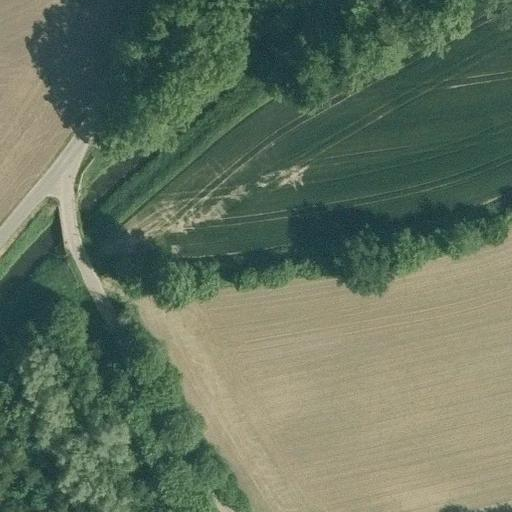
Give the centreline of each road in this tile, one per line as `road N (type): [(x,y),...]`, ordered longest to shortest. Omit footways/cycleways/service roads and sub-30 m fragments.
road 1 (unclassified): [(227,511),(169,432),(72,253),(56,177)]
road 2 (unclassified): [(56,177),(147,0)]
